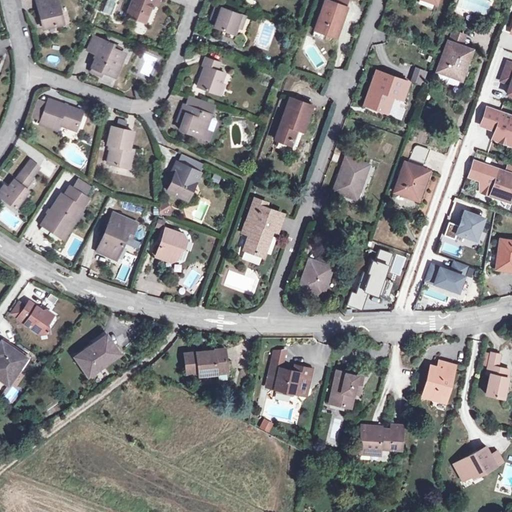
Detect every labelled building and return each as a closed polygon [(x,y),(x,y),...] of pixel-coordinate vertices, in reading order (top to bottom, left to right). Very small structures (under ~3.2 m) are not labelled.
[(56,0),(39,0),(36,1),(42,29),(62,23),(56,0)] [(131,0),(128,9),(126,16),(144,23),(147,16),(152,4),(153,0),(131,0)] [(332,2),(326,0),(324,0),(314,30),(331,36),(337,20),(341,21),(346,7),(332,2)] [(239,15),(215,6),(212,14),(217,16),(215,21),(213,26),(232,33),(234,28),(239,15)] [(245,17),(239,15),(234,28),(240,30),(245,17)] [(451,29),(447,41),(461,46),(465,34),(451,29)] [(113,45),(93,36),(88,49),(98,54),(91,71),(101,75),(103,71),(114,77),(121,61),(118,60),(121,52),(112,48),(113,45)] [(461,46),(447,41),(436,71),(438,71),(435,78),(456,86),(459,79),(460,79),(470,49),(461,46)] [(143,50),(133,71),(149,77),(158,57),(143,50)] [(218,63),(205,58),(202,66),(203,66),(197,86),(216,93),(220,82),(224,73),(215,70),(218,63)] [(511,63),(507,62),(502,77),(507,79),(509,84),(506,93),(511,95),(511,63)] [(416,70),(412,82),(422,85),(426,73),(416,70)] [(407,82),(377,71),(365,106),(384,112),(390,95),(401,99),(407,82)] [(225,84),(220,82),(216,93),(221,95),(225,84)] [(189,97),(186,105),(210,113),(212,106),(189,97)] [(82,112),(48,99),(46,103),(40,121),(39,124),(56,130),(58,124),(76,131),(82,112)] [(310,106),(289,99),(275,139),(289,144),(294,128),(300,130),(302,131),(310,106)] [(40,121),(46,103),(36,100),(30,117),(40,121)] [(210,113),(186,105),(182,104),(177,118),(182,120),(181,124),(179,130),(202,138),(204,130),(204,129),(212,131),(216,119),(214,116),(209,114),(210,113)] [(511,116),(486,107),(479,124),(494,130),(491,138),(511,145),(511,116)] [(132,132),(111,127),(106,144),(110,145),(105,163),(116,165),(127,168),(131,151),(128,149),(132,132)] [(294,146),(300,130),(294,128),(289,144),(294,146)] [(210,132),(204,130),(202,138),(208,140),(210,132)] [(413,149),(409,159),(423,164),(429,149),(418,145),(416,146),(414,147),(413,149)] [(367,164),(344,157),(332,191),(353,198),(356,188),(359,189),(367,164)] [(479,175),(482,164),(473,161),(468,175),(478,179),(478,190),(480,191),(485,177),(479,175)] [(29,162),(22,171),(32,178),(38,169),(29,162)] [(425,170),(404,162),(394,192),(415,199),(425,170)] [(511,186),(511,174),(482,164),(479,175),(485,177),(480,191),(499,198),(502,189),(510,192),(511,186)] [(125,175),(127,168),(116,165),(115,172),(125,175)] [(186,199),(198,173),(185,167),(181,175),(175,173),(167,191),(186,199)] [(23,188),(32,178),(22,171),(8,189),(3,185),(0,189),(0,196),(15,208),(28,191),(23,188)] [(77,179),(71,188),(84,196),(89,188),(77,179)] [(63,196),(60,194),(41,224),(59,236),(69,221),(72,223),(81,207),(87,198),(84,196),(71,188),(69,186),(63,196)] [(507,200),(510,192),(502,189),(499,198),(507,200)] [(266,203),(257,200),(253,211),(250,210),(242,233),(248,235),(243,250),(262,257),(269,235),(266,233),(268,228),(274,230),(280,213),(265,208),(266,203)] [(475,239),(483,217),(462,210),(459,218),(461,218),(456,232),(475,239)] [(113,213),(110,219),(133,229),(136,222),(113,213)] [(133,229),(110,219),(96,251),(116,259),(122,244),(126,236),(130,237),(133,229)] [(62,238),(72,223),(69,221),(59,236),(62,238)] [(182,234),(165,228),(155,256),(164,259),(166,256),(175,259),(179,248),(182,249),(185,239),(181,238),(182,234)] [(511,240),(498,239),(496,255),(498,255),(496,269),(511,270),(511,240)] [(364,292),(380,296),(392,253),(376,248),(364,292)] [(315,255),(313,261),(331,267),(333,261),(315,255)] [(313,261),(308,259),(298,287),(306,290),(311,292),(321,296),(331,267),(313,261)] [(454,262),(450,271),(462,276),(466,266),(454,262)] [(425,280),(457,291),(462,276),(450,271),(431,264),(425,280)] [(351,293),(348,305),(361,308),(365,297),(351,293)] [(11,313),(17,317),(25,307),(18,302),(11,313)] [(25,307),(17,317),(24,322),(24,323),(39,333),(48,332),(46,323),(52,314),(45,310),(41,311),(28,302),(25,307)] [(105,335),(75,356),(88,375),(118,353),(105,335)] [(0,379),(8,384),(20,365),(14,362),(20,353),(0,341),(0,340),(0,379)] [(225,348),(184,354),(186,373),(198,372),(198,376),(209,374),(227,372),(225,348)] [(26,357),(20,353),(14,362),(20,365),(26,357)] [(489,374),(485,394),(502,398),(509,370),(500,368),(500,369),(496,368),(499,355),(491,353),(486,373),(489,374)] [(429,371),(422,396),(440,401),(442,393),(447,394),(454,365),(439,361),(437,368),(436,373),(429,371)] [(280,368),(275,389),(296,393),(297,386),(305,388),(309,368),(295,365),(293,371),(280,368)] [(266,387),(275,389),(280,368),(271,366),(266,387)] [(336,371),(329,403),(350,408),(353,393),(355,387),(359,387),(361,376),(336,371)] [(210,383),(209,374),(198,376),(199,385),(210,383)] [(3,396),(12,403),(20,393),(11,386),(3,396)] [(303,395),(305,388),(297,386),(296,393),(303,395)] [(274,424),(264,419),(260,426),(270,432),(274,424)] [(361,426),(359,453),(370,454),(370,448),(379,448),(400,450),(402,426),(391,425),(391,430),(370,429),(370,426),(361,426)] [(485,447),(453,464),(462,479),(462,480),(463,479),(479,471),(480,474),(502,462),(496,452),(490,455),(485,447)]
